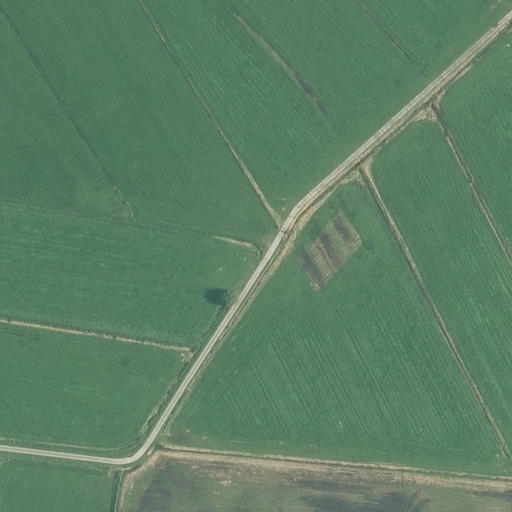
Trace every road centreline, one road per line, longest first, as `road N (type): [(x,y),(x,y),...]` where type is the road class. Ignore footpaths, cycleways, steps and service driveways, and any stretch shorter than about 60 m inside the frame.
road 1 (track): [(152,437),(511,473)]
road 2 (track): [(511,16),(292,212),(266,257)]
